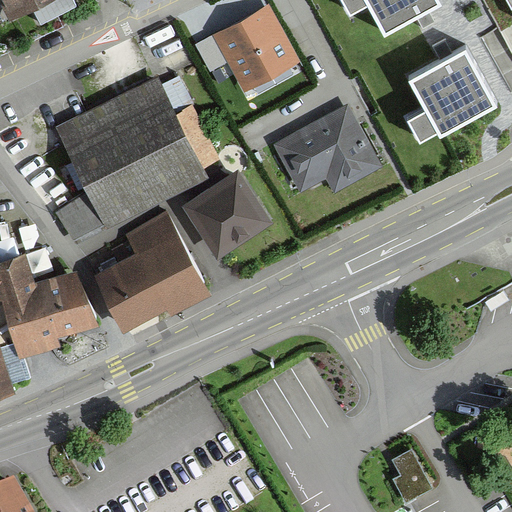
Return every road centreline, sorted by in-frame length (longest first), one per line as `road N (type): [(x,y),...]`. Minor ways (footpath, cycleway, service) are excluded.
road 1 (primary): [(0,429),(511,188)]
road 2 (residential): [(0,89),(186,0)]
